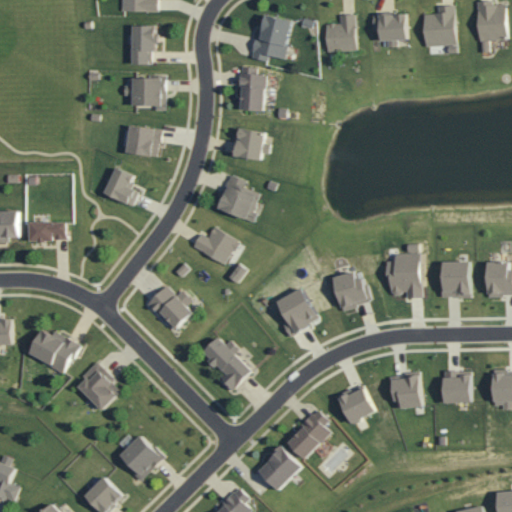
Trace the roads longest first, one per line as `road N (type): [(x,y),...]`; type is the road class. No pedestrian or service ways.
road 1 (residential): [(211,4),(200,33),(202,115),(189,172),(161,227),(99,305)]
road 2 (residential): [(232,442),(99,305),(47,281),(0,277)]
road 3 (residential): [(295,377),(374,337),(511,332)]
road 4 (residential): [(163,511),(295,377)]
